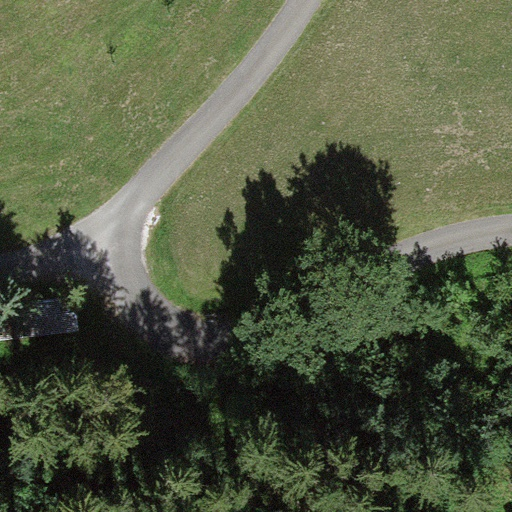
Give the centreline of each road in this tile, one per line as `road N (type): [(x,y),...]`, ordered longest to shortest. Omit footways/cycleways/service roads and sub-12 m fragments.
road 1 (track): [(108,222),(132,291),(197,326),(320,335),(378,286),(492,241),(511,242)]
road 2 (track): [(290,0),(201,119),(108,222)]
